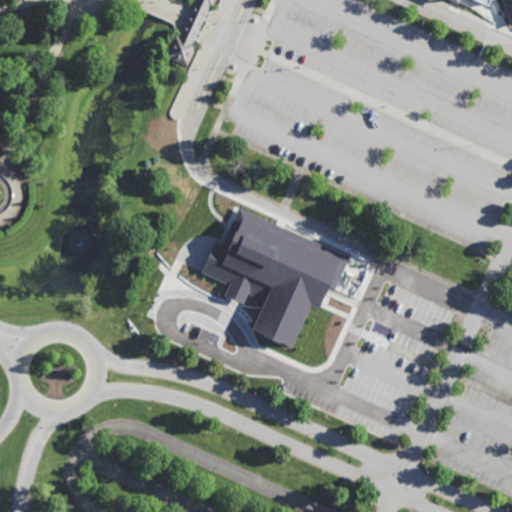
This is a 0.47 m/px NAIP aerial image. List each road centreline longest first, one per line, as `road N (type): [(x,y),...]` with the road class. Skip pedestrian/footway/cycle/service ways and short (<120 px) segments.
road 1 (residential): [(492,511),(170,368),(95,358)]
road 2 (residential): [(92,388),(182,396),(434,511)]
road 3 (residential): [(66,408),(92,388),(95,358),(68,332),(42,334),(23,352),(19,376),(41,405),(66,408)]
